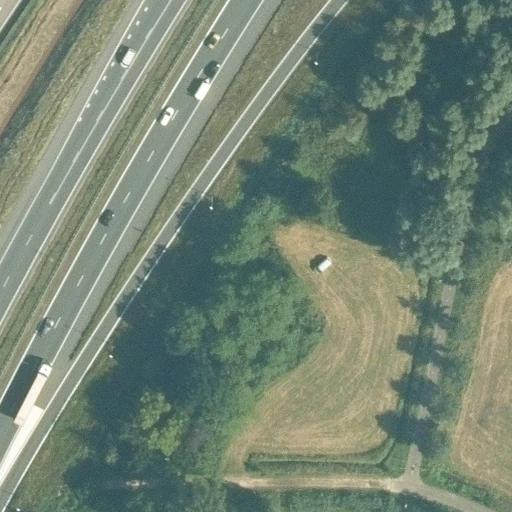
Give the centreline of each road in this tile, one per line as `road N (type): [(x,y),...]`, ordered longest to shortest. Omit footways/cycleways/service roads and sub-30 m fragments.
road 1 (motorway): [(0,487),(206,177),(339,0)]
road 2 (motorway): [(0,432),(159,139),(245,0)]
road 3 (unclassified): [(480,511),(365,484),(97,483)]
road 4 (motorway): [(169,0),(0,291)]
